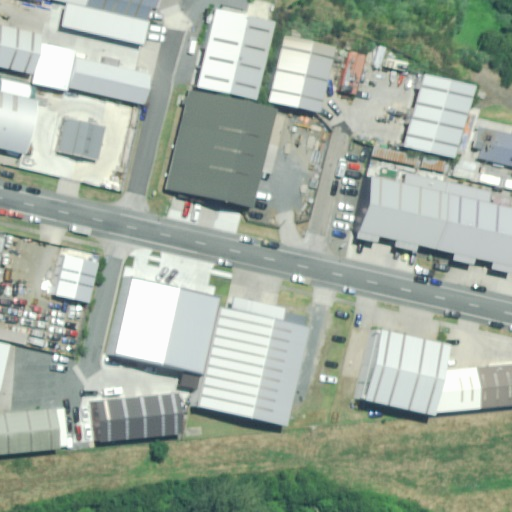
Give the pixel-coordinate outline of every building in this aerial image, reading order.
[(150,0),(82,0),(82,4),(146,19),(150,0)] [(267,19),(203,4),(183,86),(247,102),(267,19)] [(40,31),(0,21),(0,66),(30,74),(40,31)] [(327,48),(276,36),(261,98),(312,110),(327,48)] [(151,75),(71,56),(64,84),(144,103),(151,75)] [(475,83),(414,68),(395,145),(456,159),(475,83)] [(271,110),(181,88),(157,188),(247,209),(271,110)] [(33,99),(0,90),(0,153),(19,158),(33,99)] [(100,126),(66,118),(58,151),(92,160),(100,126)] [(511,136),(472,127),(464,158),(511,169),(511,136)] [(511,248),(511,206),(367,172),(354,229),(508,266),(511,248)] [(93,261),(61,254),(51,295),(83,302),(93,261)] [(301,330),(213,309),(191,402),(279,423),(301,330)] [(443,338),(374,321),(357,395),(425,412),(443,338)] [(0,382),(8,346),(0,343),(0,382)] [(511,366),(440,373),(431,411),(511,404),(511,366)] [(170,372),(111,378),(117,442),(176,436),(170,372)] [(51,406),(0,410),(0,455),(55,450),(51,406)]
